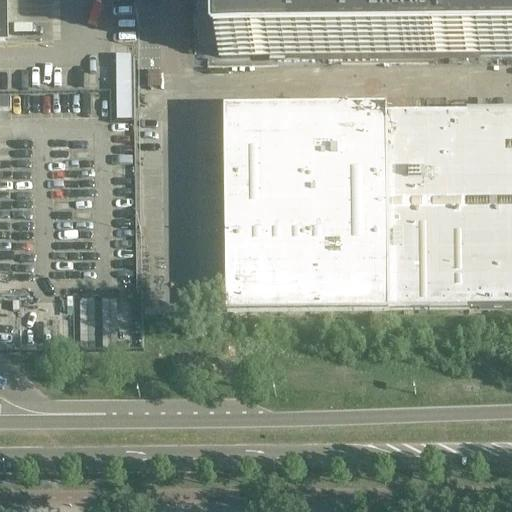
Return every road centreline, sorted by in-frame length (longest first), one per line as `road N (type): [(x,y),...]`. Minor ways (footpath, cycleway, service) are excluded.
road 1 (secondary): [(0,466),(511,464)]
road 2 (secondary): [(511,412),(40,419)]
